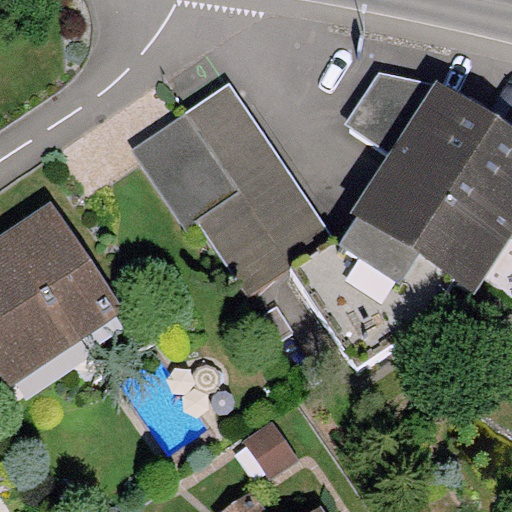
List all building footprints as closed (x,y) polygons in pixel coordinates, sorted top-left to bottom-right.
[(511,138),(437,90),(380,77),(349,129),(393,156),(355,220),(360,223),(455,284),(480,300),(511,250),(511,138)] [(231,89),(136,154),(188,230),(200,222),(253,300),(294,272),(336,243),(231,89)] [(121,312),(48,206),(0,238),(0,366),(13,385),(121,312)] [(426,330),(455,284),(360,223),(342,250),(336,243),(294,272),(362,373),(426,330)] [(273,422),(245,442),(272,479),(300,459),(273,422)] [(322,511),(321,510),(317,511),(265,511),(254,495),(228,511),(322,511)]
